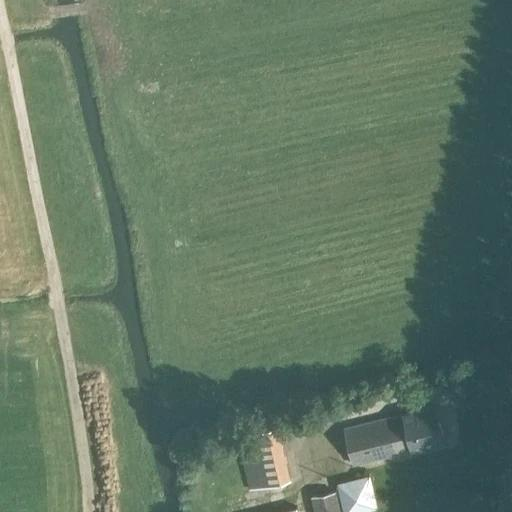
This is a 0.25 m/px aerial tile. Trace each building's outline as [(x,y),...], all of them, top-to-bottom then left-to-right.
[(337,398),(339,409),(352,406),(350,395),(337,398)] [(354,464),(447,440),(438,404),(345,427),(354,464)] [(250,490),(291,479),(277,425),(237,435),(250,490)] [(346,511),(350,511),(380,504),(371,471),(338,479),(346,511)] [(315,511),(341,511),(336,490),(312,495),(315,511)]
